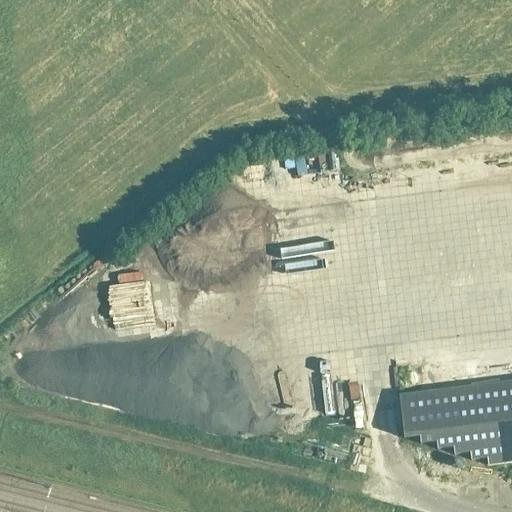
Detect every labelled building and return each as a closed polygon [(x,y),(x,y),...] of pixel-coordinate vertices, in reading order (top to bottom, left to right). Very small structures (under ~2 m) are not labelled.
[(431,135),(411,136),(412,160),(432,159),(431,135)] [(461,136),(434,136),(433,161),(461,161),(461,136)] [(378,138),(367,139),(368,161),(380,161),(378,138)] [(322,142),(325,166),(337,164),(333,141),(322,142)] [(454,454),(470,452),(470,460),(486,458),(487,465),(511,461),(511,380),(398,394),(403,438),(419,436),(420,443),(436,441),(437,449),(453,447),(454,454)] [(104,382),(99,408),(142,417),(147,390),(104,382)] [(332,416),(358,416),(359,402),(333,401),(332,416)]
